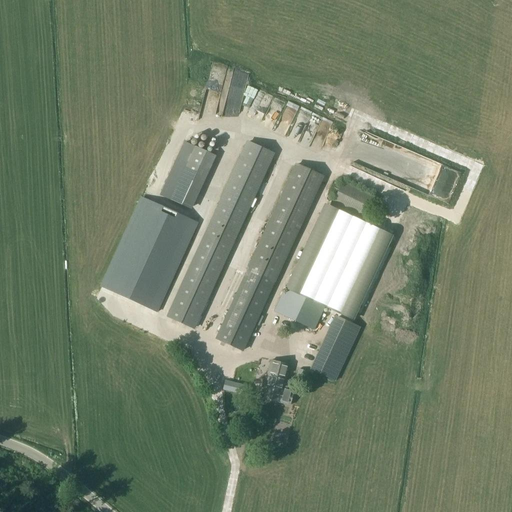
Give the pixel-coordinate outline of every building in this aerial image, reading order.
[(281,110),(293,115),(296,106),(284,101),(281,110)] [(325,133),(329,123),(318,120),(320,117),(309,113),(307,117),(318,121),(314,129),(325,133)] [(355,150),(353,156),(400,176),(401,171),(409,153),(396,148),(390,149),(390,147),(382,143),(381,135),(376,146),(355,150)] [(246,141),(205,234),(167,317),(192,328),(273,154),(246,141)] [(213,155),(195,147),(170,200),(189,209),(213,155)] [(241,351),(321,176),(296,165),(216,339),(241,351)] [(377,197),(343,181),(332,204),(366,220),(377,197)] [(142,198),(101,287),(153,311),(157,312),(197,223),(167,209),(142,198)] [(282,297),(274,312),(314,331),(365,223),(344,213),(334,234),(317,226),(283,298),(282,297)] [(312,370),(316,372),(335,381),(350,349),(327,339),(326,341),(324,346),(319,356),(314,366),(312,370)] [(296,359),(299,346),(293,345),(290,357),(296,359)] [(285,385),(290,366),(270,361),(265,381),(267,382),(263,399),(278,403),(289,406),(293,392),(287,391),(289,386),(285,385)] [(225,380),(222,390),(242,394),(244,385),(233,382),(232,382),(225,380)] [(275,412),(272,430),(286,432),(288,414),(275,412)]
